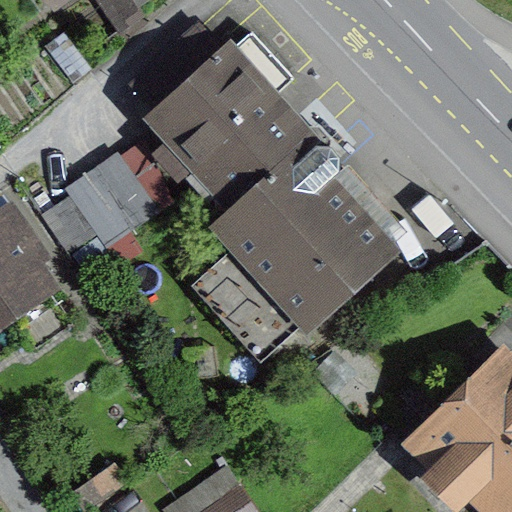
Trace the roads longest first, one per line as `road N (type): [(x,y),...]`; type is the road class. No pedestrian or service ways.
road 1 (residential): [(0,171),(200,0)]
road 2 (primary): [(384,0),(511,137)]
